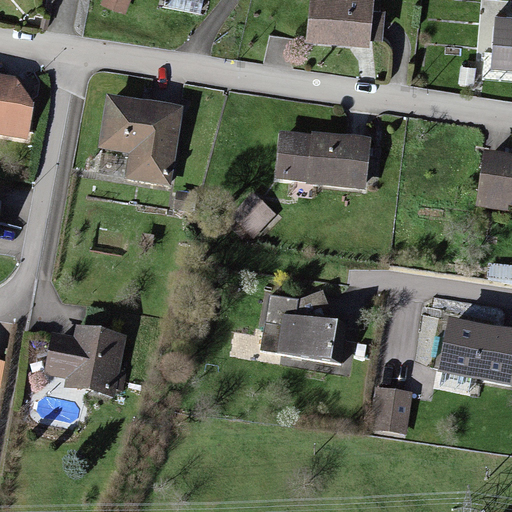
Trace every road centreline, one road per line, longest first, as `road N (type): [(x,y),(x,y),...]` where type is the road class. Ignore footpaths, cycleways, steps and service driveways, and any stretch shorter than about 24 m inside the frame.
road 1 (residential): [(511,105),(72,54)]
road 2 (residential): [(72,54),(24,315),(0,310)]
